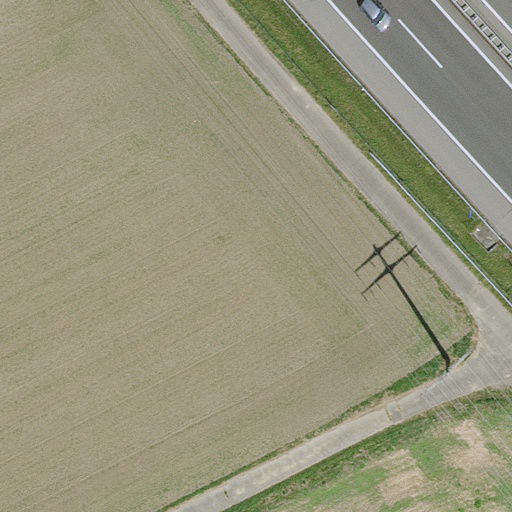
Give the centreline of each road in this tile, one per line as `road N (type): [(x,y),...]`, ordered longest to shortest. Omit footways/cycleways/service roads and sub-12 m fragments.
road 1 (track): [(511,342),(213,0)]
road 2 (track): [(511,354),(182,511)]
road 3 (motorway): [(374,0),(511,148)]
